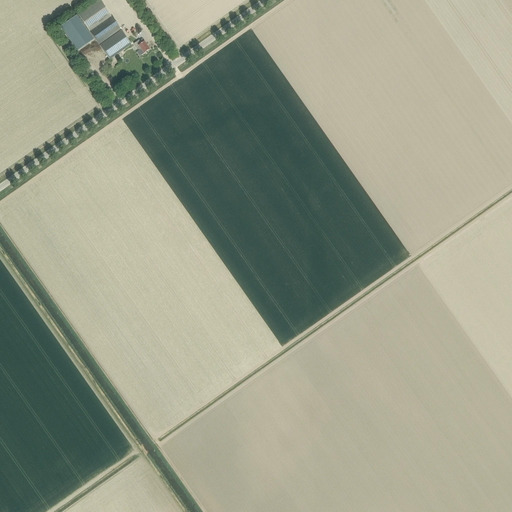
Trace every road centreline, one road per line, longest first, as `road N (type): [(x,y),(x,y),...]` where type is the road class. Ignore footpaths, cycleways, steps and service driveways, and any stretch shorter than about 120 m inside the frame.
road 1 (track): [(511,195),(159,444)]
road 2 (unclassified): [(0,188),(266,0)]
